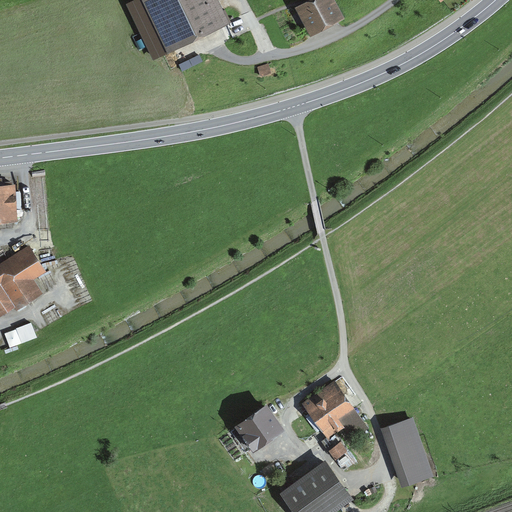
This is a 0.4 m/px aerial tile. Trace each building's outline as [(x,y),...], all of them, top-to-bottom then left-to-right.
[(136,0),(127,5),(155,61),(231,24),(218,0),(136,0)] [(334,0),(312,0),(296,8),(310,37),(345,19),(334,0)] [(17,192),(0,194),(0,224),(21,222),(17,192)] [(33,254),(0,276),(0,310),(7,320),(45,294),(37,281),(47,274),(33,254)] [(4,329),(9,345),(38,337),(33,321),(4,329)] [(335,381),(305,402),(328,434),(345,423),(353,435),(366,426),(335,381)] [(266,403),(238,423),(253,445),(282,426),(266,403)] [(427,473),(411,421),(387,428),(403,480),(427,473)] [(343,442),(333,450),(347,468),(357,460),(343,442)] [(328,467),(289,495),(300,511),(326,511),(349,496),(328,467)]
